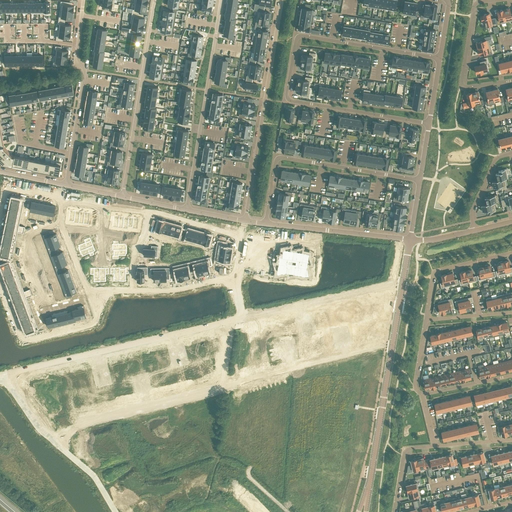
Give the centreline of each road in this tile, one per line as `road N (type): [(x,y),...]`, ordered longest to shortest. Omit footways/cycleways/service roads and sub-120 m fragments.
road 1 (residential): [(231,321),(18,371),(13,379),(22,395),(63,442)]
road 2 (residential): [(244,220),(281,0)]
road 3 (residential): [(186,210),(220,0)]
road 4 (residential): [(266,223),(277,158),(419,179)]
road 5 (residential): [(428,123),(291,100),(297,36)]
road 6 (residential): [(121,196),(154,0)]
road 7 (residential): [(402,284),(231,321)]
road 8 (residential): [(63,442),(89,419),(220,386)]
road 9 (residential): [(0,285),(22,341),(96,322),(85,291)]
road 10 (residential): [(244,220),(234,275),(131,289)]
road 11 (residential): [(237,382),(392,345)]
road 12 (residential): [(380,413),(229,446)]
road 13 (residential): [(371,472),(226,506)]
road 14 (residential): [(266,223),(409,239)]
road 15 (residential): [(439,58),(297,36)]
road 16 (residential): [(511,80),(462,85),(473,4)]
road 17 (residential): [(511,252),(433,271),(425,319)]
